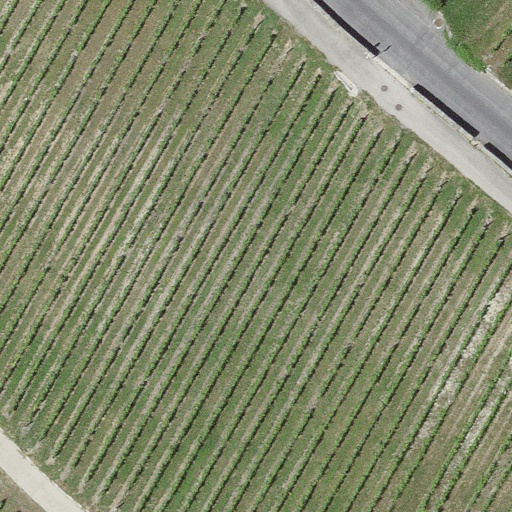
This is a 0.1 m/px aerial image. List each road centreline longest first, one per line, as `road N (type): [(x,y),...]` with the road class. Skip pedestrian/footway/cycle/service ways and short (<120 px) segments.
road 1 (track): [(511,199),(271,0)]
road 2 (tertiary): [(334,0),(511,143)]
road 3 (track): [(0,431),(93,511)]
